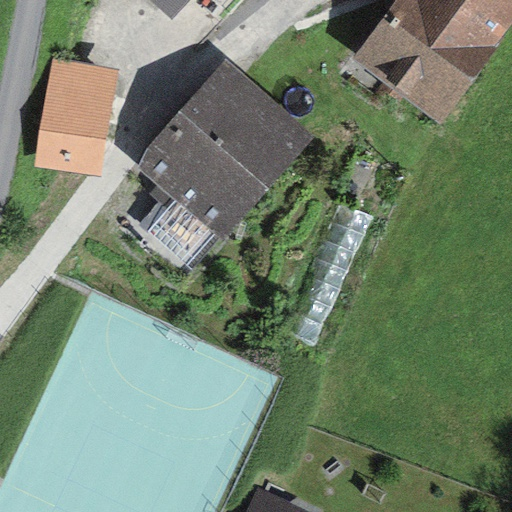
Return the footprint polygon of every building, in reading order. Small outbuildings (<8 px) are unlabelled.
[(192,0),(152,0),(175,20),(192,0)] [(511,0),(396,0),(352,55),(433,121),(511,24),(511,0)] [(115,67),(51,58),(37,166),(101,174),(115,67)] [(311,135),(225,61),(137,163),(224,237),(311,135)] [(259,488),(247,511),(310,511),(311,511),(259,488)]
